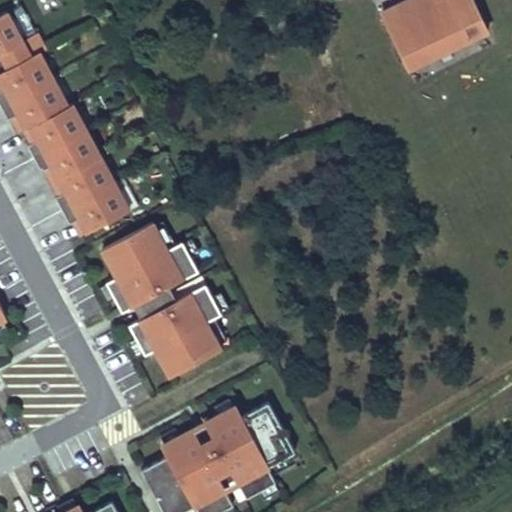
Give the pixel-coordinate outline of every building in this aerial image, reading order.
[(475,0),(403,0),(379,12),(408,72),(491,33),(475,0)] [(20,3),(0,14),(0,105),(7,119),(12,117),(19,131),(26,127),(33,141),(27,145),(41,171),(43,170),(57,196),(55,197),(69,223),(73,221),(80,235),(128,209),(71,103),(67,105),(39,52),(45,49),(20,3)] [(152,221),(101,248),(116,275),(106,281),(122,310),(133,304),(140,317),(129,323),(145,353),(155,347),(170,375),(220,348),(205,320),(221,312),(205,283),(176,298),(169,285),(198,270),(182,240),(167,248),(152,221)] [(311,385),(298,391),(304,404),(317,397),(311,385)] [(168,453),(140,468),(163,511),(179,511),(195,504),(199,511),(216,511),(232,504),(218,477),(231,470),(246,496),(276,480),(267,465),(295,450),(268,400),(240,415),(234,405),(205,420),(218,444),(204,452),(191,427),(162,443),(168,453)] [(117,511),(111,500),(88,511),(82,511),(78,504),(64,511),(117,511)]
